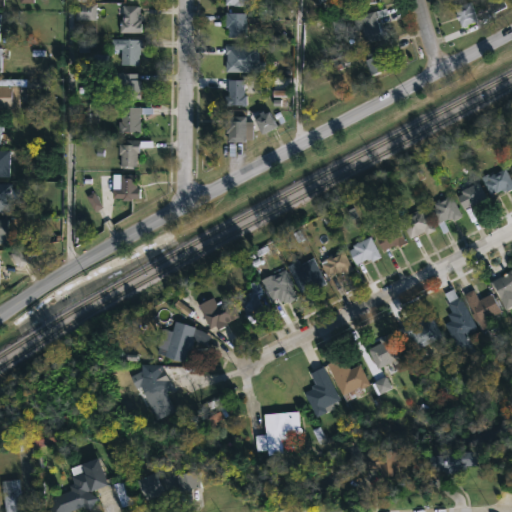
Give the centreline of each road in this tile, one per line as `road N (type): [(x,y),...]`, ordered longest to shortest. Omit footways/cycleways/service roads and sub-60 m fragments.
road 1 (tertiary): [(511,33),(0,319)]
road 2 (residential): [(511,229),(248,362)]
road 3 (residential): [(183,0),(182,169),(194,205)]
